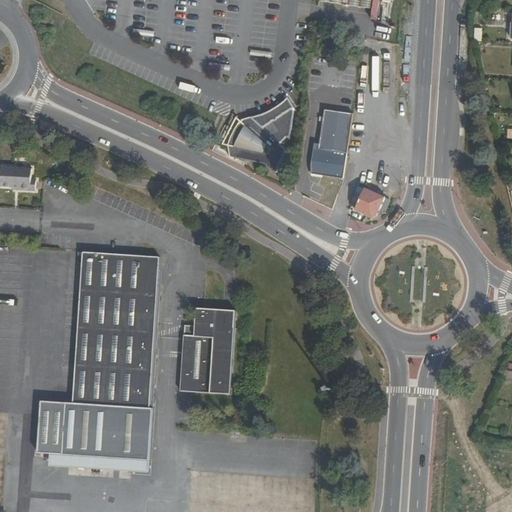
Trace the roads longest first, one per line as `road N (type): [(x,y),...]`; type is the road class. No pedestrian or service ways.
road 1 (primary): [(363,264),(186,165),(38,96),(21,77)]
road 2 (primary): [(462,245),(441,192),(451,0)]
road 3 (primary): [(429,0),(417,179),(395,232)]
road 4 (primary): [(390,340),(399,389),(392,511)]
road 5 (primary): [(417,511),(425,390),(438,345)]
road 6 (unknown): [(299,200),(321,72)]
